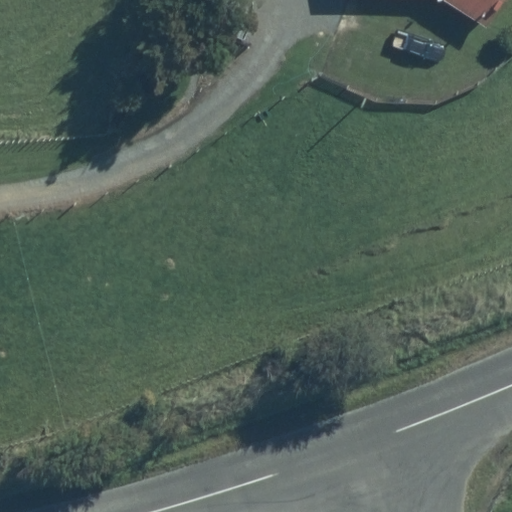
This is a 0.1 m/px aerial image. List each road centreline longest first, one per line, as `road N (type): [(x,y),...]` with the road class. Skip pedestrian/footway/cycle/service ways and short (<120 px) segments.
road 1 (residential): [(145,511),(333,452)]
road 2 (residential): [(333,452),(511,384)]
